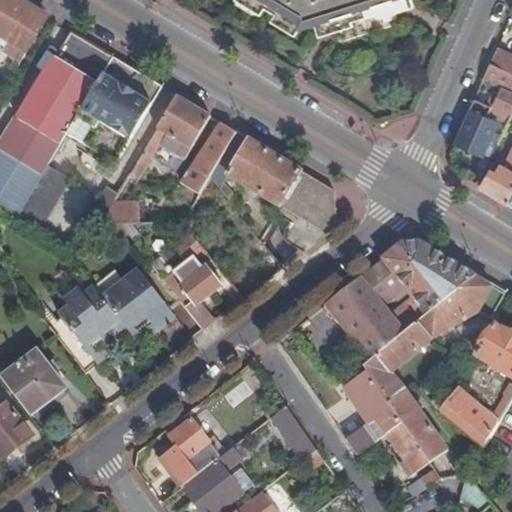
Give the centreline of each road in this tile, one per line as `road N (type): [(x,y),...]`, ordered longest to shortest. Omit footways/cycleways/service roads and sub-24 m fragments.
road 1 (residential): [(407,191),(250,332),(100,450)]
road 2 (secondary): [(407,191),(91,0)]
road 3 (residential): [(492,0),(407,191)]
road 4 (secondary): [(511,255),(407,191)]
